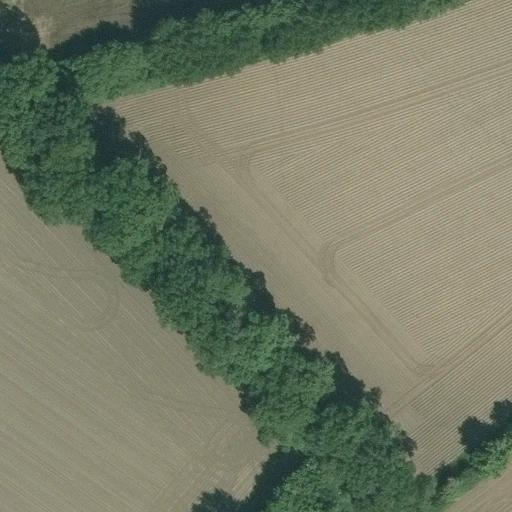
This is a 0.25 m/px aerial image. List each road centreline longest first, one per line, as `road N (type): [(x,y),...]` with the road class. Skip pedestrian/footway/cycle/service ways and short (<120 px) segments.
road 1 (track): [(292,410),(0,107)]
road 2 (track): [(511,421),(387,511)]
